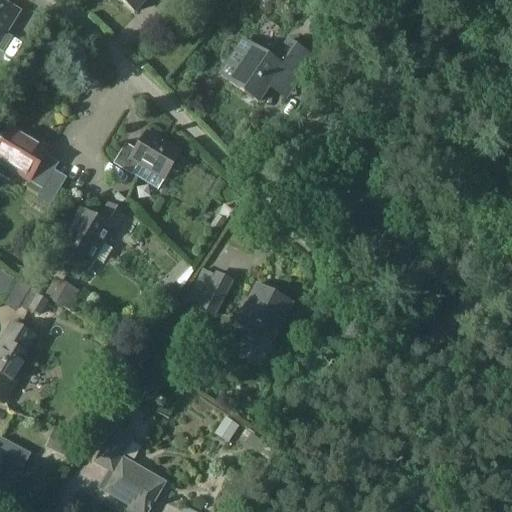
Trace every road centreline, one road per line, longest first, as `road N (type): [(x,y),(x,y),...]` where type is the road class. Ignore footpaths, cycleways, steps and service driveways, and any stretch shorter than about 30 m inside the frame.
road 1 (residential): [(291,224),(54,0)]
road 2 (track): [(511,443),(291,224)]
